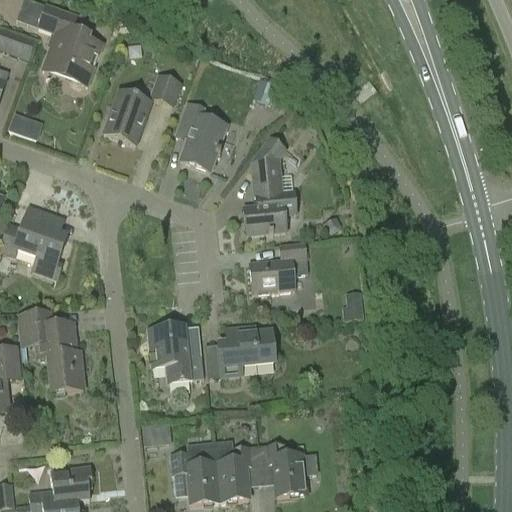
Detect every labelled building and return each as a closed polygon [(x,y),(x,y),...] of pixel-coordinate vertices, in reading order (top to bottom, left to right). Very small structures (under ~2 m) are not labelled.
[(76,23),(66,19),(44,11),(36,34),(53,40),(40,75),(85,91),(99,50),(85,45),(87,41),(71,36),(76,23)] [(0,55),(26,65),(33,46),(0,33),(0,55)] [(156,80),(148,104),(173,113),(181,89),(156,80)] [(254,102),(272,108),(278,88),(261,82),(254,102)] [(134,152),(149,109),(117,97),(102,141),(134,152)] [(199,126),(203,116),(187,110),(178,134),(189,138),(179,168),(209,179),(216,159),(220,160),(222,155),(218,154),(225,135),(199,126)] [(40,144),(45,126),(15,117),(9,135),(40,144)] [(251,203),(252,214),(242,215),(245,242),(266,239),(267,241),(272,240),(272,239),(284,238),(283,222),(296,221),(295,195),(282,196),(279,165),(286,156),(269,143),(250,168),(248,168),(252,203),(251,203)] [(29,213),(20,237),(8,233),(1,252),(36,264),(31,278),(56,287),(61,273),(56,271),(65,243),(43,235),(48,220),(29,213)] [(336,222),(323,228),(327,237),(331,239),(339,235),(340,231),(336,222)] [(279,252),(280,266),(247,270),(251,302),(294,297),(292,281),(306,279),(303,250),(279,252)] [(359,298),(345,299),(346,312),(342,312),(343,325),(361,323),(359,298)] [(71,330),(53,332),(52,318),(17,322),(20,354),(35,352),(36,364),(48,363),(52,400),(82,397),(78,360),(74,360),(71,330)] [(203,385),(199,352),(185,354),(182,334),(147,338),(150,374),(166,372),(168,388),(203,385)] [(218,352),(220,363),(205,365),(207,385),(239,382),(239,373),(272,370),(269,340),(253,341),(252,336),(226,338),(227,351),(218,352)] [(0,355),(0,419),(9,418),(5,387),(19,385),(15,354),(0,355)] [(172,428),(143,430),(145,450),(174,448),(172,428)] [(229,447),(213,448),(215,469),(219,509),(248,506),(245,474),(258,473),(257,454),(230,456),(229,447)] [(284,451),(257,454),(258,473),(272,472),(276,504),(305,501),(303,480),(317,479),(315,460),(304,461),(303,458),(285,460),(284,451)] [(215,469),(198,471),(197,459),(170,462),(172,481),(173,481),(175,500),(188,499),(190,511),(219,509),(215,469)] [(28,511),(42,511),(76,509),(88,507),(86,488),(90,487),(89,474),(49,479),(51,498),(28,500),(29,511),(28,511)] [(0,511),(13,511),(11,490),(0,490),(0,511)]
